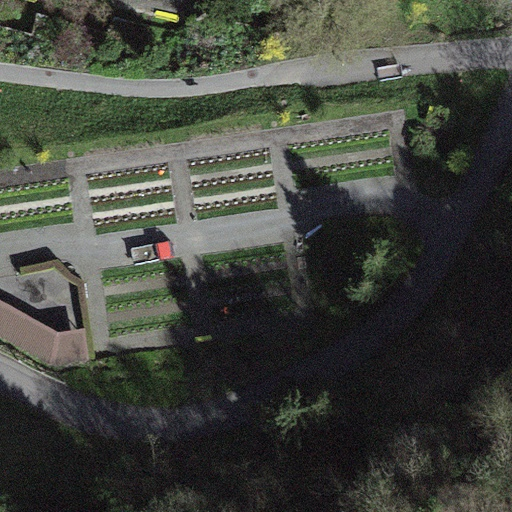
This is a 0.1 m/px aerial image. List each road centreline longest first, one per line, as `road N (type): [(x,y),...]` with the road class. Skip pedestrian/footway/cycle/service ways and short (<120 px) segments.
road 1 (residential): [(511,124),(419,289),(341,363),(245,413),(156,431),(78,413),(0,375)]
road 2 (residential): [(511,60),(193,87),(0,71)]
